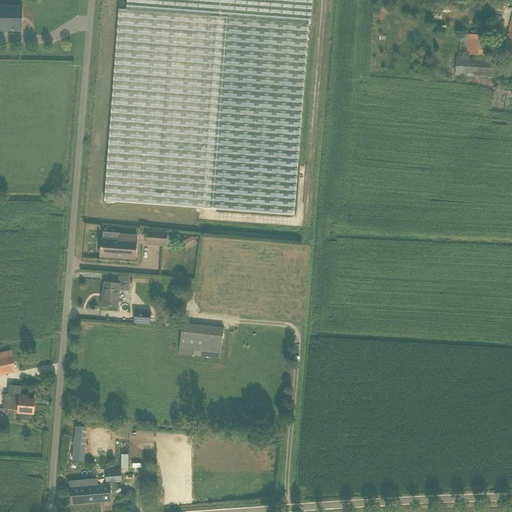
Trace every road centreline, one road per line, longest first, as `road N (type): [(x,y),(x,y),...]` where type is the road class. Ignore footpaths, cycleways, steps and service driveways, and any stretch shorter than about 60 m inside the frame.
road 1 (unclassified): [(53,511),(91,0)]
road 2 (unclassified): [(242,511),(511,499)]
